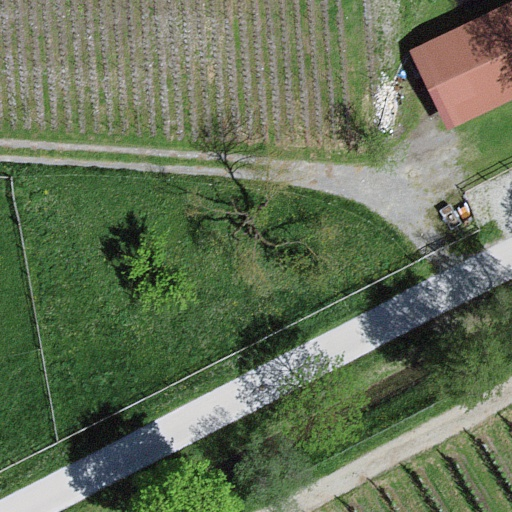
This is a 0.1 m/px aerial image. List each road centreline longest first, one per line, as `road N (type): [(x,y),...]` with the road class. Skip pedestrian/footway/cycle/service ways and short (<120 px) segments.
road 1 (unclassified): [(30,511),(511,261)]
road 2 (track): [(297,511),(511,399)]
